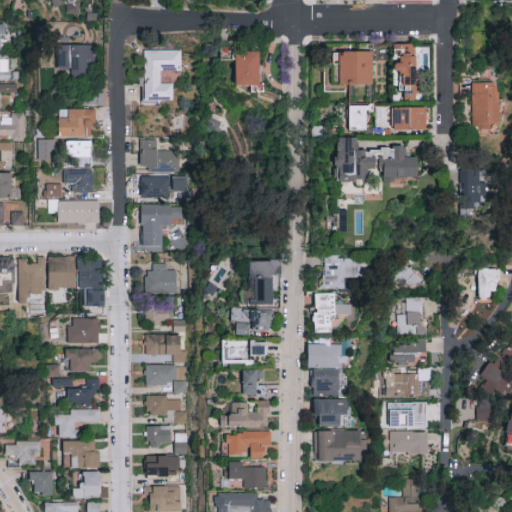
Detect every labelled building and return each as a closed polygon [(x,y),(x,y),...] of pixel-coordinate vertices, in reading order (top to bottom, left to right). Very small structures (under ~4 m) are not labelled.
[(391,73),(399,72),(399,100),(414,100),(414,44),(391,44),(391,73)] [(56,45),(56,73),(91,73),(91,45),(56,45)] [(142,101),(172,101),(172,83),(159,83),(159,71),(180,71),(180,50),(141,50),(142,101)] [(257,52),(233,52),(233,85),(257,85),(257,52)] [(370,85),(370,52),(332,52),(332,85),(370,85)] [(0,78),(9,78),(9,58),(0,57),(0,78)] [(0,93),(17,93),(17,83),(0,83),(0,93)] [(470,83),(470,133),(496,133),(496,83),(470,83)] [(102,89),(87,89),(88,105),(102,105),(102,89)] [(347,130),(368,130),(368,105),(347,105),(347,130)] [(424,130),(424,107),(390,107),(390,130),(424,130)] [(56,137),(89,137),(89,127),(94,127),(94,109),(56,109),(56,137)] [(0,139),(24,139),(24,112),(10,113),(10,124),(0,124),(0,139)] [(406,146),(357,147),(357,137),(334,138),(335,182),(366,181),(366,172),(381,172),(381,181),(418,180),(418,157),(406,157),(406,146)] [(53,160),(53,140),(36,140),(36,160),(53,160)] [(139,171),(178,171),(178,151),(155,151),(155,140),(139,140),(139,171)] [(90,166),(90,141),(64,141),(65,167),(90,166)] [(7,142),(0,142),(0,160),(8,160),(7,142)] [(91,171),(63,171),(63,183),(72,183),(72,193),(91,193),(91,171)] [(484,182),(478,182),(478,171),(456,171),(455,208),(483,209),(484,182)] [(0,198),(10,198),(10,173),(0,173),(0,198)] [(187,175),(140,175),(140,195),(187,195),(187,175)] [(58,185),(45,185),(45,196),(58,196),(58,185)] [(99,201),(56,201),(56,222),(99,222),(99,201)] [(182,205),(140,205),(140,246),(161,246),(161,223),(182,223),(182,205)] [(344,225),(345,212),(338,212),(337,224),(344,225)] [(22,224),(21,213),(11,213),(12,224),(22,224)] [(79,256),(80,287),(103,287),(103,256),(79,256)] [(74,257),(47,257),(47,289),(74,289),(74,257)] [(321,288),(345,288),(345,276),(358,276),(358,257),(320,257),(321,288)] [(0,258),(0,288),(6,288),(6,284),(11,284),(10,258),(0,258)] [(43,258),(17,258),(17,303),(28,303),(28,294),(43,294),(43,258)] [(248,286),(248,305),(271,305),(271,277),(276,277),(276,261),(248,261),(248,286)] [(143,294),(177,294),(177,271),(167,271),(167,264),(152,264),(152,272),(143,272),(143,294)] [(230,269),(216,264),(209,281),(223,286),(230,269)] [(390,277),(404,294),(419,281),(406,264),(390,277)] [(477,269),(477,299),(489,299),(489,292),(497,292),(497,269),(477,269)] [(203,292),(211,298),(218,287),(210,281),(203,292)] [(102,307),(102,290),(83,290),(83,307),(102,307)] [(330,321),(353,321),(353,300),(335,300),(335,293),(311,294),(311,333),(330,332),(330,321)] [(424,299),(405,299),(405,313),(399,313),(399,334),(424,334),(424,299)] [(144,324),(172,324),(172,306),(144,306),(144,324)] [(250,335),(250,330),(272,330),(272,310),(231,310),(231,335),(250,335)] [(97,318),(67,318),(67,343),(97,343),(97,318)] [(143,335),(143,355),(179,355),(179,335),(143,335)] [(248,363),(248,356),(265,356),(265,341),(220,341),(220,363),(248,363)] [(391,363),(415,363),(415,353),(426,353),(426,341),(391,341),(391,363)] [(311,394),(336,394),(337,366),(345,366),(345,345),(307,344),(306,368),(311,368),(311,394)] [(64,349),(64,371),(89,371),(89,361),(97,361),(97,349),(64,349)] [(187,361),(187,352),(173,352),(173,362),(187,361)] [(479,376),(497,387),(506,372),(488,361),(479,376)] [(59,364),(46,363),(45,375),(59,376),(59,364)] [(184,366),(144,366),(144,386),(184,386),(184,366)] [(266,396),(266,385),(261,385),(261,370),(240,370),(240,396),(266,396)] [(418,374),(385,374),(385,396),(418,396),(418,374)] [(89,405),(89,394),(98,394),(98,379),(85,379),(85,388),(66,388),(66,405),(89,405)] [(173,392),(186,392),(187,380),(174,379),(173,392)] [(144,415),(164,415),(164,423),(183,423),(183,397),(144,397),(144,415)] [(312,426),(344,426),(344,400),(312,400),(312,426)] [(268,402),(254,401),(254,412),(245,411),(245,403),(228,402),(228,416),(218,416),(217,427),(268,428),(268,402)] [(426,428),(426,403),(388,403),(388,428),(426,428)] [(486,405),(478,405),(478,422),(486,422),(486,405)] [(64,415),(53,415),(53,437),(77,437),(77,422),(98,422),(98,410),(64,410),(64,415)] [(144,427),(144,446),(169,446),(169,427),(144,427)] [(363,451),(363,431),(313,431),(313,461),(357,461),(357,451),(363,451)] [(175,452),(187,452),(187,432),(175,432),(175,452)] [(224,433),(225,457),(262,457),(261,447),(270,447),(270,432),(224,433)] [(426,432),(388,432),(388,453),(426,453),(426,432)] [(16,464),(37,464),(37,441),(4,441),(4,455),(16,455),(16,464)] [(62,441),(62,467),(98,467),(98,441),(62,441)] [(143,476),(178,476),(178,456),(143,456),(143,476)] [(226,462),(226,479),(241,479),(241,489),(267,488),(266,467),(242,467),(242,462),(226,462)] [(52,495),(52,472),(29,472),(29,495),(52,495)] [(72,498),(99,498),(99,472),(81,472),(81,487),(72,487),(72,498)] [(419,511),(419,479),(402,479),(403,497),(389,497),(389,511),(419,511)] [(180,487),(143,487),(143,511),(180,511),(180,487)] [(269,511),(269,501),(257,501),(257,493),(213,493),(213,511),(269,511)] [(44,511),(75,511),(75,503),(44,503),(44,511)] [(97,511),(98,503),(88,503),(87,511),(97,511)]
